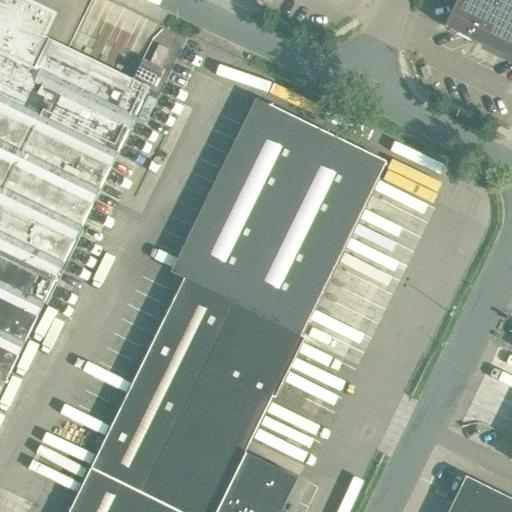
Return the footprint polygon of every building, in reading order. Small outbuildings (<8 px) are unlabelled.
[(0,0),(0,392),(149,90),(132,81),(68,50),(46,39),(42,37),(54,14),(24,0),(0,0)] [(511,0),(459,0),(445,29),(471,41),(476,31),(507,46),(510,55),(511,54),(511,0)] [(158,70),(167,53),(158,49),(149,65),(158,70)] [(268,107),(70,511),(281,511),(296,481),(245,456),(273,399),(275,400),(304,340),(301,338),(386,165),(268,107)] [(511,511),(511,501),(465,478),(448,511),(511,511)]
